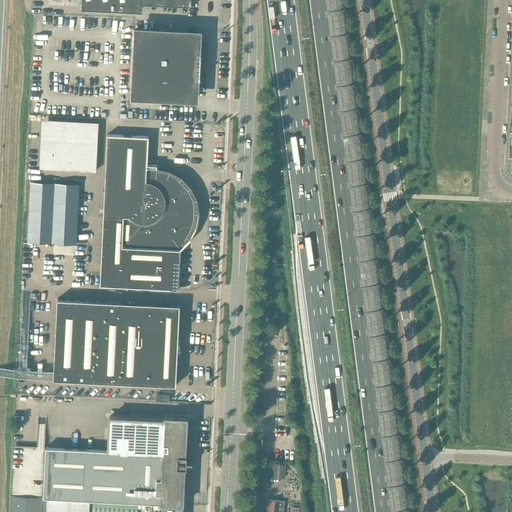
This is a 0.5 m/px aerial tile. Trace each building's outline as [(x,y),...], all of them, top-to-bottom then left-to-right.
[(189,5),(189,0),(82,0),(82,8),(140,10),(143,10),(143,3),(189,5)] [(195,97),(196,71),(200,72),(200,59),(197,59),(198,33),(171,32),(134,30),(131,94),(195,97)] [(95,171),(96,171),(98,123),(50,120),(42,120),(40,168),(95,171)] [(100,285),(128,287),(178,289),(180,249),(182,251),(192,240),(199,227),(201,213),(199,199),(193,186),(183,175),(170,168),(156,165),(147,164),(148,136),(107,135),(100,285)] [(30,181),(28,242),(76,244),(79,184),(30,181)] [(57,299),(53,379),(176,385),(176,383),(174,383),(176,334),(178,334),(178,326),(177,326),(177,325),(176,320),(174,315),(171,311),(167,308),(162,306),(157,306),(122,307),(122,302),(57,299)] [(43,498),(128,502),(183,504),(185,467),(186,468),(187,455),(185,455),(187,418),(165,417),(165,419),(110,416),(108,450),(45,447),(43,498)] [(10,496),(42,497),(46,418),(38,418),(37,446),(13,445),(10,496)] [(285,465),(273,464),(272,477),(285,477),(285,465)] [(11,497),(9,511),(40,511),(42,499),(11,497)] [(90,511),(91,501),(42,499),(40,511),(90,511)] [(270,500),(268,511),(283,511),(285,501),(270,500)] [(137,511),(138,504),(93,502),(92,511),(137,511)]
